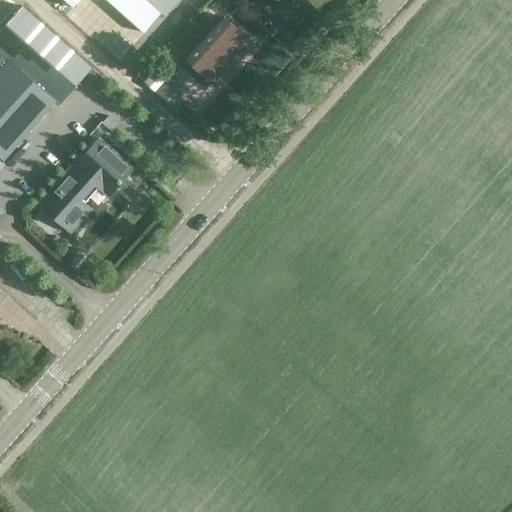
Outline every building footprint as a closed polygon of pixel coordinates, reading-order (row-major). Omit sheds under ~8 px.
[(0,0),(0,23),(21,1),(20,0),(0,0)] [(81,0),(62,0),(73,9),(81,0)] [(106,0),(145,34),(164,12),(166,14),(178,0),(106,0)] [(23,5),(0,31),(0,156),(4,159),(56,100),(60,104),(93,67),(23,5)] [(225,19),(189,59),(214,83),(252,42),(225,19)] [(178,109),(193,92),(164,65),(148,81),(178,109)] [(75,164),(73,162),(37,202),(70,233),(92,209),(82,200),(96,185),(109,197),(135,168),(100,136),(75,164)]
